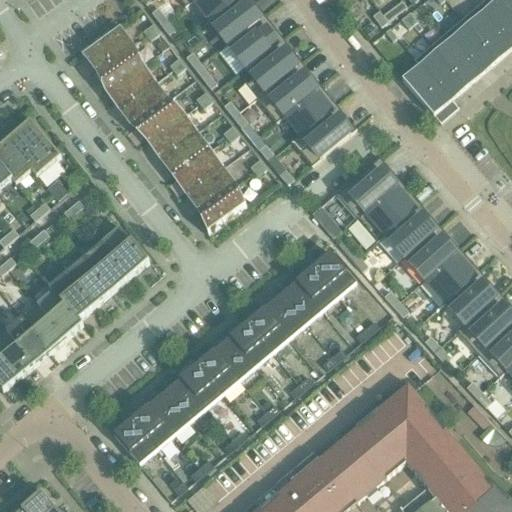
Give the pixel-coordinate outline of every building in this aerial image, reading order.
[(176,0),(185,10),(198,0),(176,0)] [(198,0),(185,10),(185,11),(194,5),(209,24),(240,0),(198,0)] [(250,0),(240,0),(209,24),(227,48),(265,19),(250,0)] [(433,0),(440,8),(445,4),(441,0),(433,0)] [(511,46),(511,19),(495,0),(489,0),(477,10),(510,49),(511,46)] [(511,0),(495,0),(511,19),(511,0)] [(402,5),(382,20),(388,27),(407,12),(402,5)] [(462,24),(494,62),(510,49),(477,10),(462,24)] [(167,24),(158,12),(152,17),(160,28),(167,24)] [(378,16),(372,21),(380,32),(387,27),(378,16)] [(418,26),(410,17),(406,21),(413,30),(414,30),(418,27),(418,26)] [(283,43),(265,19),(227,48),(246,72),(283,43)] [(406,21),(401,25),(408,34),(413,30),(406,21)] [(175,35),(167,24),(160,28),(169,40),(175,35)] [(494,62),(462,24),(446,37),(479,75),(494,62)] [(418,27),(414,30),(419,36),(422,33),(418,27)] [(153,28),(144,36),(147,41),(157,33),(153,28)] [(371,29),(365,34),(370,40),(376,36),(371,29)] [(119,30),(81,58),(83,60),(87,57),(99,75),(134,50),(119,30)] [(157,33),(147,41),(151,45),(160,38),(157,33)] [(390,33),(385,37),(392,47),(397,43),(390,33)] [(479,75),(446,37),(431,50),(463,88),(479,75)] [(256,103),(302,66),(283,43),(246,72),(253,81),(244,88),(256,103)] [(109,94),(143,69),(134,50),(99,75),(109,94)] [(463,88),(431,50),(415,63),(447,102),(449,100),(463,88)] [(201,68),(192,57),(186,62),(195,73),(201,68)] [(173,75),(183,68),(179,63),(170,70),(173,75)] [(403,84),(425,111),(426,111),(441,129),(459,113),(453,105),(449,100),(447,102),(415,63),(414,64),(419,70),(403,84)] [(321,90),(302,66),(256,103),(275,126),(321,90)] [(177,80),(187,72),(183,68),(173,75),(177,80)] [(217,89),(201,68),(195,73),(211,94),(217,89)] [(122,112),(156,87),(144,70),(143,69),(109,94),(109,95),(122,112)] [(135,130),(169,105),(169,104),(156,87),(122,112),(135,130)] [(321,90),(275,126),(276,127),(285,121),(299,138),(291,145),(292,146),(337,110),(321,90)] [(206,97),(196,104),(200,109),(209,102),(206,97)] [(204,114),(213,106),(209,102),(200,109),(204,114)] [(169,105),(135,130),(151,145),(185,120),(169,105)] [(239,116),(230,105),(224,110),(233,121),(239,116)] [(337,110),(292,146),(312,171),(357,134),(337,110)] [(248,127),(239,116),(233,121),(241,132),(248,127)] [(164,162),(198,137),(185,120),(151,145),(164,162)] [(37,181),(58,164),(61,161),(31,124),(7,144),(4,139),(3,140),(37,181)] [(233,131),(223,138),(227,143),(236,135),(233,131)] [(236,135),(227,143),(231,148),(240,140),(236,135)] [(177,180),(211,155),(198,137),(164,162),(177,180)] [(0,168),(17,188),(32,176),(37,182),(37,181),(3,140),(0,142),(0,168)] [(274,160),(265,149),(259,154),(268,165),(274,160)] [(190,198),(224,173),(211,155),(177,180),(190,198)] [(380,161),(336,200),(356,223),(400,185),(380,161)] [(254,176),(264,169),(260,164),(250,172),(254,176)] [(0,194),(12,184),(16,189),(17,188),(0,168),(0,194)] [(264,169),(254,176),(258,181),(267,174),(264,169)] [(202,215),(237,190),(236,189),(224,173),(190,198),(202,214),(202,215)] [(294,184),(285,174),(279,179),(288,189),(294,184)] [(400,185),(356,223),(376,246),(420,208),(400,185)] [(57,186),(49,193),(59,204),(67,197),(57,186)] [(237,190),(202,215),(212,235),(208,238),(209,240),(247,212),(237,190)] [(77,217),(84,211),(79,205),(72,211),(77,217)] [(45,207),(38,213),(43,219),(50,213),(45,207)] [(404,262),(440,230),(420,208),(376,246),(376,247),(385,240),(404,262)] [(72,211),(64,217),(69,224),(77,217),(72,211)] [(43,219),(38,213),(30,219),(36,226),(43,219)] [(323,231),(332,242),(333,243),(340,237),(330,225),(323,231)] [(440,230),(404,262),(424,284),(460,253),(440,230)] [(131,282),(150,267),(120,231),(116,234),(102,247),(131,282)] [(14,233),(6,239),(12,246),(19,239),(14,233)] [(42,246),(49,240),(44,234),(37,240),(42,246)] [(12,246),(6,239),(0,244),(0,246),(4,252),(12,246)] [(37,240),(29,246),(34,253),(42,246),(37,240)] [(359,261),(345,244),(339,249),(353,266),(359,261)] [(114,297),(131,282),(102,247),(84,261),(114,297)] [(445,307),(480,275),(460,253),(424,284),(445,307)] [(314,272),(340,303),(357,288),(331,258),(314,272)] [(96,311),(114,297),(84,261),(67,276),(96,311)] [(368,271),(359,261),(353,266),(362,276),(368,271)] [(3,268),(9,274),(16,268),(11,262),(3,268)] [(3,268),(0,270),(0,279),(1,281),(9,274),(3,268)] [(340,303),(314,272),(298,286),(323,317),(340,303)] [(480,275),(445,307),(464,328),(456,336),(457,337),(500,297),(480,275)] [(82,331),(83,330),(80,325),(96,311),(67,276),(49,291),(82,331)] [(323,317),(298,286),(281,300),(306,331),(323,317)] [(67,344),(82,331),(49,291),(52,296),(37,308),(67,344)] [(400,307),(390,296),(384,301),(394,312),(400,307)] [(511,310),(500,297),(457,337),(478,359),(511,327),(511,310)] [(264,314),(290,344),(306,331),(281,300),(264,314)] [(409,317),(400,307),(394,312),(403,322),(409,317)] [(51,357),(67,344),(37,308),(22,322),(51,357)] [(290,344),(264,314),(248,328),(273,358),(290,344)] [(36,370),(51,357),(22,322),(6,335),(36,370)] [(375,326),(365,334),(370,340),(380,332),(375,326)] [(511,327),(478,359),(498,381),(511,368),(511,327)] [(231,342),(257,372),(273,358),(248,328),(231,342)] [(361,348),(370,340),(365,334),(356,342),(361,348)] [(0,359),(20,383),(36,370),(6,335),(0,339),(0,359)] [(440,352),(431,341),(425,347),(434,357),(440,352)] [(215,356),(240,386),(257,372),(231,342),(215,356)] [(450,362),(440,352),(434,357),(444,367),(450,362)] [(341,354),(332,361),(332,362),(337,368),(346,360),(341,354)] [(240,386),(215,356),(198,370),(223,400),(240,386)] [(0,359),(0,392),(3,397),(20,383),(0,359)] [(328,375),(337,368),(332,362),(323,369),(328,375)] [(511,368),(498,381),(499,382),(507,375),(511,379),(511,368)] [(181,383),(207,414),(223,400),(198,370),(181,383)] [(313,388),(308,382),(299,389),(304,396),(313,388)] [(165,397),(190,428),(207,414),(181,383),(165,397)] [(482,397),(472,386),(466,392),(476,402),(482,397)] [(352,511),(354,511),(357,509),(406,468),(431,447),(432,448),(440,441),(439,440),(446,434),(413,395),(408,389),(356,432),(357,433),(320,464),(314,456),(296,471),(297,472),(302,478),(282,495),(261,511),(352,511)] [(304,396),(299,389),(290,397),(295,403),(304,396)] [(148,411),(174,442),(190,428),(165,397),(148,411)] [(492,407),(482,397),(476,402),(486,412),(492,407)] [(269,406),(262,411),(266,416),(272,411),(269,406)] [(275,409),(266,417),(271,423),(280,415),(275,409)] [(132,425),(157,455),(174,442),(148,411),(132,425)] [(262,431),(271,423),(266,417),(257,425),(262,431)] [(115,439),(140,470),(157,455),(132,425),(115,439)] [(511,511),(511,505),(510,504),(488,482),(487,483),(454,445),(446,434),(439,440),(440,441),(432,448),(431,447),(406,468),(414,478),(428,494),(436,503),(425,511),(511,511)] [(238,451),(247,443),(242,437),(233,445),(238,451)] [(229,459),(238,451),(233,445),(223,452),(229,459)] [(214,471),(209,465),(200,473),(205,479),(214,471)] [(190,480),(195,486),(205,479),(200,473),(200,472),(190,480)] [(178,481),(169,488),(174,493),(182,486),(178,481)] [(179,500),(188,492),(183,486),(174,494),(179,500)] [(23,511),(19,508),(14,511),(54,511),(41,497),(23,511)]
